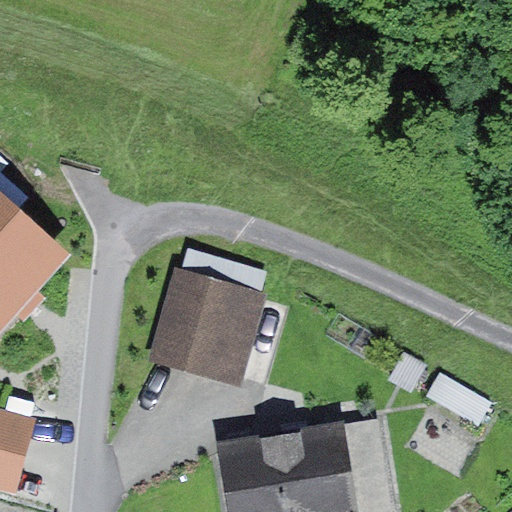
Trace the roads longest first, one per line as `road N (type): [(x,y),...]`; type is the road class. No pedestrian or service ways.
road 1 (track): [(168,218),(236,228),(511,343)]
road 2 (residential): [(85,511),(111,267),(130,227),(168,218)]
